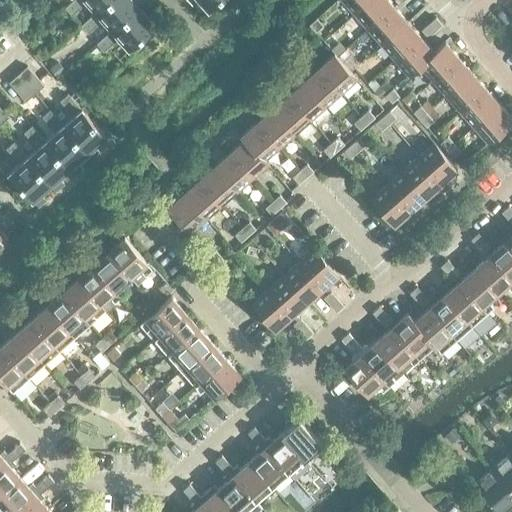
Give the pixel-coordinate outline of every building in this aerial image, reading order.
[(103,19),(112,29),(139,6),(145,1),(144,0),(72,0),(65,7),(72,14),(87,1),(96,11),(81,24),(88,32),(103,19)] [(192,0),(194,2),(196,0),(199,0),(208,9),(218,0),(192,0)] [(342,0),(354,12),(367,0),(342,0)] [(367,0),(354,12),(367,28),(393,5),(389,0),(367,0)] [(367,28),(381,43),(407,20),(393,5),(367,28)] [(139,6),(112,29),(97,43),(103,50),(119,37),(128,48),(156,24),(155,24),(161,19),(157,15),(156,16),(152,12),(148,16),(139,6)] [(436,16),(429,23),(435,30),(442,24),(436,16)] [(309,23),(316,31),(323,25),(316,17),(309,23)] [(381,43),(394,59),(421,36),(407,20),(381,43)] [(435,30),(429,23),(422,29),(428,36),(435,30)] [(409,75),(420,65),(419,64),(434,51),(433,50),(421,36),(394,59),(409,75)] [(420,65),(433,80),(459,57),(445,40),(433,50),(434,51),(419,64),(420,65)] [(334,52),(319,66),(342,92),(357,78),(334,52)] [(433,80),(447,95),(473,72),(459,57),(433,80)] [(27,65),(18,73),(35,92),(44,84),(27,65)] [(319,66),(303,79),(326,106),(342,92),(319,66)] [(447,95),(460,111),(486,88),(473,72),(447,95)] [(35,92),(18,73),(9,81),(25,100),(35,92)] [(303,79),(288,93),(311,119),(326,106),(303,79)] [(385,94),(392,102),(399,95),(393,87),(385,94)] [(460,111),(474,126),(500,103),(486,88),(460,111)] [(73,115),(63,124),(87,151),(92,157),(96,153),(94,152),(98,149),(95,144),(106,135),(81,108),(68,93),(60,100),(73,115)] [(288,93),(272,107),(295,133),(311,119),(288,93)] [(511,116),(500,103),(474,126),(487,142),(511,120),(511,116)] [(427,112),(421,105),(413,111),(420,118),(427,112)] [(272,107),(257,120),(280,146),(295,133),(272,107)] [(55,131),(45,140),(69,167),(74,173),(78,169),(76,168),(80,164),(77,160),(87,151),(63,124),(50,109),(42,116),(55,131)] [(368,109),(361,115),(367,122),(374,116),(368,109)] [(390,109),(382,116),(389,123),(396,117),(390,109)] [(427,112),(420,118),(426,126),(434,119),(427,112)] [(367,122),(361,115),(354,122),(360,128),(367,122)] [(389,123),(382,116),(375,122),(381,129),(389,123)] [(240,135),(244,138),(245,138),(264,160),(265,159),(280,146),(257,120),(240,135)] [(37,147),(27,156),(51,183),(56,189),(60,185),(58,184),(62,180),(59,176),(69,167),(45,140),(32,125),(24,131),(37,147)] [(440,142),(447,149),(454,142),(448,135),(440,142)] [(338,136),(330,142),(337,149),(344,143),(338,136)] [(359,136),(352,143),(358,150),(365,144),(359,136)] [(244,138),(229,151),(252,177),(269,163),(265,159),(264,160),(245,138),(244,138)] [(51,183),(27,156),(14,140),(6,147),(19,163),(8,172),(32,199),(33,199),(38,205),(42,201),(40,199),(44,196),(41,192),(51,183)] [(337,149),(330,142),(323,148),(330,156),(337,149)] [(434,142),(418,156),(441,182),(457,168),(434,142)] [(454,142),(447,149),(453,157),(461,150),(454,142)] [(358,150),(352,143),(345,149),(351,156),(358,150)] [(229,151),(214,165),(237,191),(252,177),(229,151)] [(418,156),(403,170),(426,196),(441,182),(418,156)] [(307,163),(300,169),(306,176),(313,170),(307,163)] [(214,165),(198,178),(221,204),(237,191),(214,165)] [(306,176),(300,169),(293,175),(299,183),(306,176)] [(403,170),(387,183),(410,210),(426,196),(403,170)] [(198,178),(183,192),(206,218),(221,204),(198,178)] [(410,210),(387,183),(371,197),(394,224),(410,210)] [(206,218),(183,192),(167,206),(190,232),(206,218)] [(279,193),(272,199),(279,206),(286,200),(279,193)] [(279,206),(272,199),(265,206),(271,213),(279,206)] [(502,211),(508,218),(511,214),(511,209),(509,205),(502,211)] [(280,211),(267,224),(275,234),(289,221),(280,211)] [(0,244),(8,237),(2,230),(7,226),(3,221),(0,220),(0,244)] [(249,220),(242,227),(248,234),(255,227),(249,220)] [(248,234),(242,227),(235,233),(241,240),(248,234)] [(471,238),(477,245),(484,239),(478,232),(471,238)] [(125,236),(109,251),(131,276),(140,268),(145,274),(152,268),(125,236)] [(484,239),(477,245),(483,252),(490,246),(484,239)] [(490,253),(511,277),(511,246),(505,239),(490,253)] [(315,247),(299,260),(322,287),(338,273),(315,247)] [(209,256),(215,263),(222,257),(216,250),(209,256)] [(103,255),(93,264),(121,296),(127,290),(122,284),(131,276),(109,251),(103,255)] [(475,266),(497,292),(506,284),(511,290),(511,289),(511,277),(490,253),(475,266)] [(440,265),(447,272),(453,266),(447,259),(440,265)] [(299,260),(284,274),(307,300),(322,287),(299,260)] [(93,264),(78,277),(100,303),(109,295),(115,301),(121,296),(93,264)] [(453,266),(447,272),(453,279),(460,273),(453,266)] [(460,280),(487,311),(493,306),(488,300),(497,292),(475,266),(460,280)] [(284,274),(268,288),(291,314),(307,300),(284,274)] [(78,277),(63,291),(90,322),(106,309),(100,303),(78,277)] [(159,287),(165,294),(173,288),(166,280),(159,287)] [(444,293),(472,325),(487,311),(460,280),(444,293)] [(410,292),(416,299),(423,293),(416,286),(410,292)] [(291,314),(268,288),(252,302),(275,328),(291,314)] [(63,291),(47,304),(75,336),(90,322),(63,291)] [(324,296),(330,303),(337,298),(331,291),(324,296)] [(423,293),(416,299),(422,306),(429,300),(423,293)] [(429,307),(457,338),(472,325),(444,293),(429,307)] [(140,323),(154,339),(186,311),(171,295),(140,323)] [(337,298),(330,303),(337,310),(343,304),(337,298)] [(141,303),(133,309),(139,316),(147,310),(141,303)] [(47,304),(32,318),(60,349),(75,336),(47,304)] [(373,311),(379,318),(385,312),(379,306),(373,311)] [(435,344),(434,345),(440,353),(457,338),(429,307),(414,319),(414,320),(435,344)] [(139,316),(133,309),(126,316),(132,323),(139,316)] [(154,339),(168,354),(199,327),(186,311),(154,339)] [(385,312),(379,318),(385,325),(391,319),(385,312)] [(392,326),(419,358),(426,352),(434,345),(435,344),(414,320),(414,319),(408,312),(392,326)] [(32,318),(17,331),(44,363),(60,349),(32,318)] [(294,323),(300,330),(306,324),(300,318),(294,323)] [(306,324),(300,330),(306,337),(312,331),(306,324)] [(376,340),(399,365),(408,357),(413,363),(419,358),(392,326),(376,340)] [(168,354),(181,369),(213,342),(199,327),(168,354)] [(109,330),(102,336),(109,344),(116,337),(109,330)] [(17,331),(1,345),(29,376),(44,363),(17,331)] [(342,338),(348,345),(355,339),(349,332),(342,338)] [(109,344),(102,336),(95,343),(102,350),(109,344)] [(355,339),(348,345),(354,352),(357,349),(361,346),(355,339)] [(363,344),(361,346),(357,349),(389,385),(404,371),(399,365),(376,340),(369,346),(367,344),(363,344)] [(181,369),(194,385),(226,357),(213,342),(181,369)] [(29,376),(1,345),(0,346),(0,376),(7,385),(13,391),(29,376)] [(107,352),(113,358),(120,353),(114,346),(107,352)] [(357,349),(354,352),(352,354),(352,358),(353,360),(345,367),(367,393),(377,384),(382,390),(389,385),(357,349)] [(226,357),(194,385),(200,391),(206,386),(215,396),(240,373),(226,357)] [(84,362),(77,368),(81,372),(88,366),(84,362)] [(88,368),(81,374),(87,381),(94,375),(88,368)] [(129,376),(136,383),(142,377),(136,371),(129,376)] [(87,381),(81,374),(74,380),(80,386),(87,381)] [(142,377),(136,383),(142,390),(148,384),(142,377)] [(57,395),(50,401),(56,408),(63,402),(57,395)] [(56,408),(50,401),(44,407),(49,413),(56,408)] [(156,407),(162,414),(169,408),(163,401),(156,407)] [(282,431),(304,456),(321,441),(290,405),(283,411),(289,417),(285,420),(289,424),(282,431)] [(169,408),(162,414),(169,421),(176,430),(190,418),(185,413),(178,419),(169,408)] [(247,431),(253,438),(260,432),(254,425),(247,431)] [(262,441),(288,470),(294,478),(311,463),(304,456),(282,431),(272,439),(269,435),(265,438),(260,432),(253,438),(259,444),(262,441)] [(13,447),(19,453),(25,448),(20,441),(13,447)] [(249,459),(272,485),(288,470),(262,441),(259,444),(255,447),(259,451),(249,459)] [(0,463),(0,492),(20,475),(12,466),(16,462),(13,459),(19,453),(13,447),(7,452),(10,456),(0,463)] [(0,463),(10,456),(7,452),(4,449),(0,452),(0,463)] [(511,453),(510,451),(493,466),(511,487),(511,453)] [(215,460),(221,466),(227,460),(222,454),(215,460)] [(230,470),(256,499),(272,485),(249,459),(240,468),(236,464),(233,467),(227,460),(221,466),(226,472),(230,470)] [(511,487),(493,466),(475,482),(499,509),(511,497),(511,487)] [(217,488),(238,511),(255,511),(262,506),(256,499),(230,470),(226,472),(223,476),(226,480),(217,488)] [(42,479),(48,486),(54,480),(48,473),(42,479)] [(0,492),(0,503),(7,511),(10,511),(38,488),(35,485),(32,481),(28,485),(20,475),(0,492)] [(43,511),(48,508),(40,498),(44,495),(41,491),(48,486),(42,479),(35,485),(38,488),(10,511),(43,511)] [(183,488),(188,495),(195,489),(189,482),(183,488)] [(197,498),(209,511),(238,511),(217,488),(207,496),(204,492),(200,495),(195,489),(188,495),(194,501),(197,498)] [(189,511),(209,511),(197,498),(194,501),(190,504),(194,508),(189,511)]
